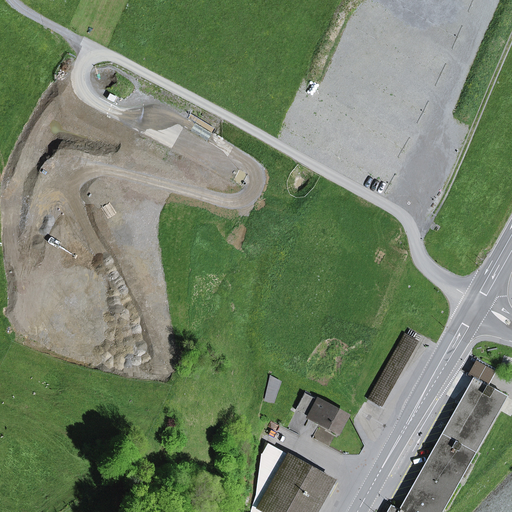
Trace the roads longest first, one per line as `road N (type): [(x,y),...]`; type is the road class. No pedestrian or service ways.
road 1 (primary): [(479,303),(359,511)]
road 2 (track): [(414,241),(452,177),(511,38)]
road 3 (track): [(72,36),(0,166)]
